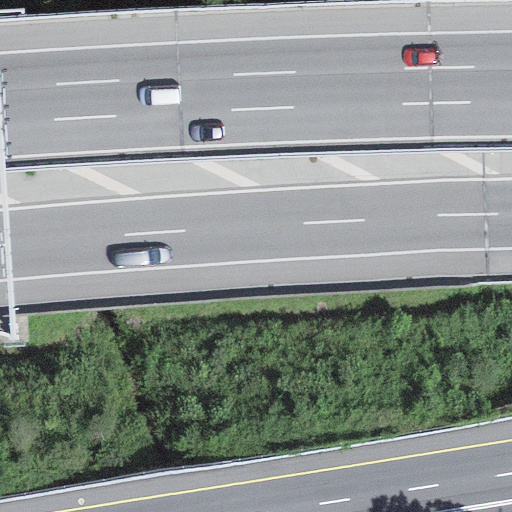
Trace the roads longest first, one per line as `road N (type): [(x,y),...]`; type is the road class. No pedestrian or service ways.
road 1 (motorway): [(0,245),(511,214)]
road 2 (motorway): [(511,86),(0,105)]
road 3 (primary): [(511,486),(352,511)]
